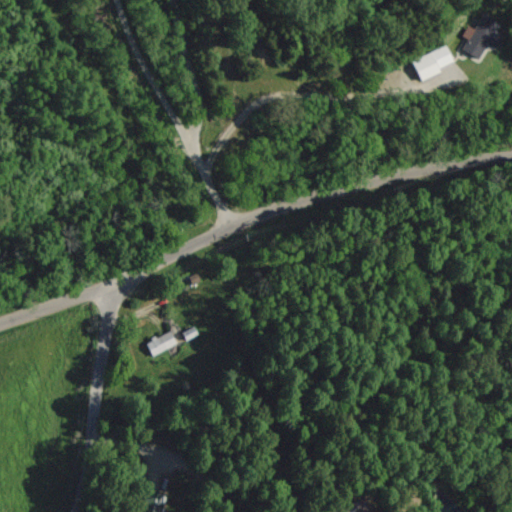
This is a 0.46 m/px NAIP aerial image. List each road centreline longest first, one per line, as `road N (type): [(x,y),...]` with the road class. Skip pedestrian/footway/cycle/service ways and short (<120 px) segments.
road 1 (residential): [(0,321),(122,282),(228,224),(293,200),(411,168),(511,154)]
road 2 (residential): [(72,511),(108,313),(122,282)]
